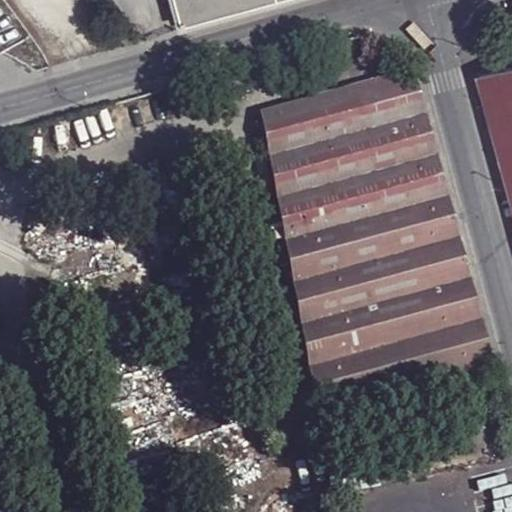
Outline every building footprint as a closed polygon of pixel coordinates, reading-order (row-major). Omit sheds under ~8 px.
[(274,0),(179,0),(186,24),(274,0)] [(511,67),(483,75),(511,181),(511,67)] [(490,365),(411,77),(263,117),(318,411),(490,365)] [(0,141),(0,161),(9,159),(4,140),(0,141)] [(2,401),(31,511),(48,511),(19,397),(2,401)]
